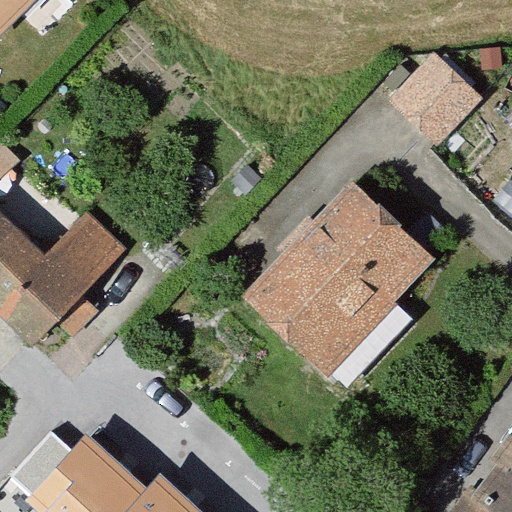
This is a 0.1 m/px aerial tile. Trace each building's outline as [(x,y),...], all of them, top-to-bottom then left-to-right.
[(0,0),(0,46),(41,0),(0,0)] [(493,90),(441,44),(395,95),(447,141),(493,90)] [(0,244),(22,220),(0,198),(0,186),(33,152),(0,121),(0,244)] [(445,245),(358,169),(252,289),(339,365),(445,245)] [(51,246),(22,220),(0,244),(0,302),(45,344),(136,244),(91,203),(51,246)] [(140,487),(84,437),(25,503),(35,511),(195,511),(152,474),(140,487)] [(511,511),(511,476),(493,501),(507,511),(511,511)]
